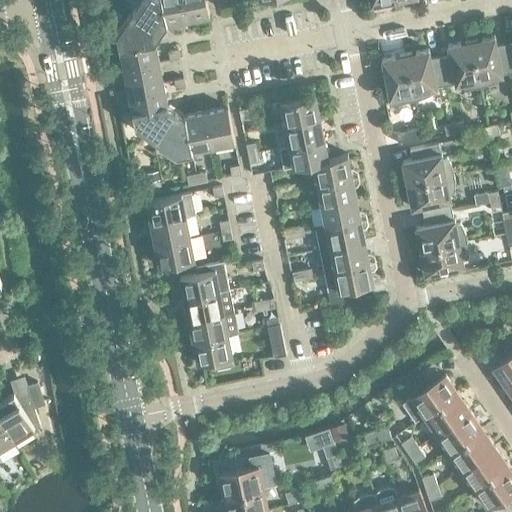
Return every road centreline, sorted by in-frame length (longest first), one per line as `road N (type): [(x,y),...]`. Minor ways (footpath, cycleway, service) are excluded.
road 1 (residential): [(129,416),(335,366),(403,300)]
road 2 (residential): [(403,300),(350,34)]
road 3 (tertiary): [(129,416),(78,156)]
road 4 (residential): [(161,68),(350,34)]
road 5 (residential): [(350,34),(511,3)]
road 6 (tertiary): [(78,156),(82,119),(66,45),(52,25)]
road 7 (tertiary): [(52,25),(47,49),(78,156)]
